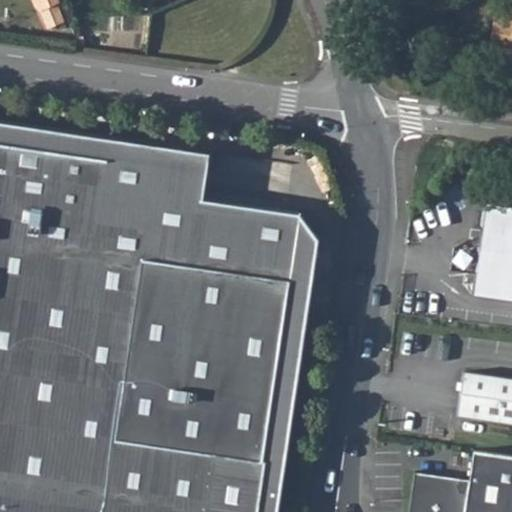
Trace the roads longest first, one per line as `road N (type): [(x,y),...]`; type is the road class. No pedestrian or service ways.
road 1 (residential): [(369,113),(377,225),(335,511)]
road 2 (residential): [(0,62),(369,113)]
road 3 (residential): [(369,113),(511,134)]
road 4 (residential): [(369,113),(326,0)]
